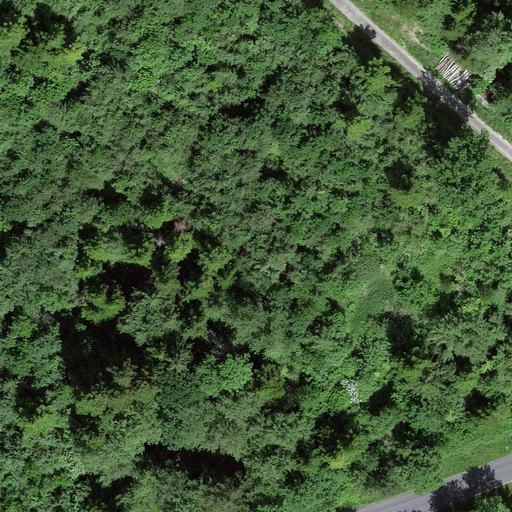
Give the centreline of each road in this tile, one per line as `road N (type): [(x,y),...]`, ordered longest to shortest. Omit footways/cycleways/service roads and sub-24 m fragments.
road 1 (track): [(511,155),(335,0)]
road 2 (tertiary): [(511,464),(377,511)]
